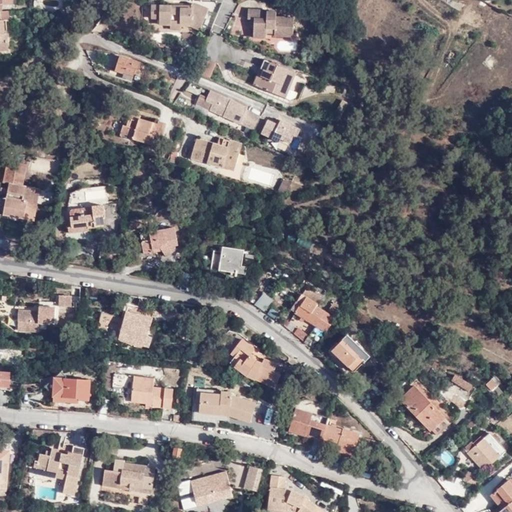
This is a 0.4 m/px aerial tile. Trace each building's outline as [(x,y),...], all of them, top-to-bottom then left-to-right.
[(0,0),(0,11),(1,12),(2,4),(13,4),(13,0),(0,0)] [(476,0),(475,0),(468,16),(482,23),(490,9),(490,8),(476,0)] [(190,6),(179,6),(179,9),(169,9),(169,6),(150,6),(150,18),(158,19),(158,24),(169,25),(169,30),(179,30),(179,26),(189,26),(199,30),(207,9),(194,3),(192,4),(191,5),(190,6)] [(490,9),(482,23),(489,27),(497,13),(490,9)] [(246,20),(248,20),(253,20),(252,25),(252,38),(264,40),(265,30),(273,30),(272,37),(291,38),(293,19),(275,18),(275,13),(266,13),(266,11),(247,10),(246,20)] [(9,20),(9,11),(1,12),(0,11),(0,51),(8,51),(7,34),(4,34),(4,21),(9,20)] [(482,23),(468,16),(465,22),(478,30),(482,23)] [(177,56),(185,60),(189,49),(181,46),(177,56)] [(138,71),(141,62),(120,55),(114,71),(124,74),(123,78),(131,81),(134,70),(138,71)] [(199,57),(193,73),(195,74),(200,62),(201,59),(199,57)] [(200,62),(195,74),(208,79),(214,64),(201,59),(200,62)] [(262,71),(256,88),(283,100),(293,75),(262,61),(259,70),(262,71)] [(251,86),(256,88),(262,71),(259,70),(251,86)] [(211,112),(254,133),(259,122),(261,120),(247,112),(248,109),(212,92),(208,100),(207,102),(214,106),(211,112)] [(0,108),(6,110),(8,95),(0,93),(0,108)] [(198,105),(211,112),(214,106),(207,102),(208,100),(202,96),(198,105)] [(138,121),(138,118),(139,115),(129,112),(128,118),(138,121)] [(157,123),(138,118),(138,121),(128,118),(125,125),(122,125),(120,134),(159,145),(165,122),(158,120),(157,123)] [(254,133),(261,136),(267,125),(259,122),(254,133)] [(267,125),(261,136),(279,145),(281,142),(289,147),(294,139),(296,141),(300,133),(282,123),(278,128),(268,123),(267,125)] [(190,158),(223,167),(224,161),(235,164),(241,144),(223,139),(221,147),(217,146),(196,139),(190,158)] [(171,151),(168,162),(176,164),(178,159),(175,159),(176,153),(171,151)] [(33,188),(21,185),(17,184),(21,163),(6,160),(2,183),(8,184),(1,215),(15,218),(16,215),(21,216),(21,219),(31,221),(35,203),(30,202),(33,188)] [(224,161),(223,167),(234,170),(235,164),(224,161)] [(17,184),(21,185),(25,164),(21,163),(17,184)] [(284,181),(278,193),(284,196),(291,184),(284,181)] [(38,189),(33,188),(30,202),(35,203),(38,189)] [(88,228),(89,228),(104,226),(102,214),(104,214),(103,206),(92,207),(93,210),(82,211),(82,209),(70,211),(71,228),(87,226),(88,228)] [(178,240),(176,229),(141,235),(145,255),(162,250),(166,257),(172,252),(166,243),(178,240)] [(222,246),(221,253),(228,254),(227,261),(235,262),(236,261),(242,262),(244,250),(222,246)] [(228,254),(221,253),(214,252),(211,271),(245,277),(246,267),(241,266),(242,262),(236,261),(235,262),(227,261),(228,254)] [(326,332),(342,309),(333,303),(328,311),(334,314),(332,317),(315,307),(322,296),(308,287),(292,309),(295,311),(294,313),(302,318),(300,320),(303,322),(305,319),(326,332)] [(148,298),(140,297),(136,315),(126,313),(125,318),(102,312),(97,329),(121,335),(122,331),(126,332),(124,341),(149,347),(151,337),(147,336),(151,319),(144,317),(148,298)] [(38,312),(18,311),(17,330),(37,331),(38,323),(54,324),(55,308),(42,307),(41,312),(38,312)] [(355,372),(368,357),(347,337),(333,351),(355,372)] [(263,365),(256,361),(255,363),(250,359),(251,356),(256,351),(246,342),(241,348),(238,346),(232,354),(235,357),(240,361),(235,367),(247,377),(275,390),(281,376),(274,373),(277,365),(265,360),(263,365)] [(231,364),(235,367),(240,361),(235,357),(231,364)] [(67,378),(69,378),(63,371),(46,385),(53,393),(54,385),(67,386),(67,378)] [(11,373),(0,372),(0,387),(9,388),(11,373)] [(471,386),(455,376),(452,380),(469,391),(471,386)] [(152,400),(152,407),(172,409),(173,390),(154,388),(154,378),(134,377),(132,398),(152,400)] [(90,380),(69,378),(67,378),(67,386),(54,385),(53,393),(53,396),(78,398),(78,399),(89,401),(90,380)] [(501,392),(491,380),(486,384),(495,396),(501,392)] [(430,432),(431,432),(444,419),(415,386),(400,400),(430,432)] [(251,422),(256,403),(232,395),(232,391),(222,390),(221,394),(202,392),(200,413),(228,415),(251,422)] [(146,407),(152,407),(152,400),(132,398),(131,402),(146,404),(146,407)] [(320,445),(328,448),(329,444),(337,447),(336,451),(352,457),(359,434),(354,433),(343,428),(342,431),(341,435),(325,430),(326,426),(310,420),(311,416),(312,413),(296,408),(290,430),(305,435),(306,431),(315,434),(314,439),(321,441),(320,445)] [(310,420),(326,426),(328,421),(311,416),(310,420)] [(444,419),(431,432),(435,436),(449,424),(444,419)] [(341,435),(342,431),(326,426),(325,430),(341,435)] [(484,439),(499,456),(503,451),(489,435),(484,439)] [(500,456),(499,456),(484,439),(484,438),(467,453),(483,471),(500,456)] [(62,454),(52,452),(51,456),(46,455),(41,454),(39,461),(36,461),(35,464),(47,466),(46,470),(57,473),(56,478),(66,480),(63,494),(75,496),(84,451),(64,446),(62,454)] [(174,447),(172,457),(180,458),(182,448),(174,447)] [(124,468),(124,462),(125,461),(116,459),(114,470),(106,469),(103,486),(152,494),(156,467),(143,465),(143,470),(124,468)] [(143,465),(124,462),(124,468),(143,470),(143,465)] [(193,482),(179,481),(178,491),(182,499),(186,504),(191,508),(233,497),(226,473),(193,482)] [(272,476),(269,509),(288,511),(289,511),(323,511),(304,496),(293,490),(286,489),(287,478),(272,476)] [(511,511),(511,483),(509,480),(490,495),(499,507),(492,511),(511,511)] [(152,494),(103,486),(102,494),(129,498),(130,495),(141,496),(139,504),(150,506),(152,494)]
